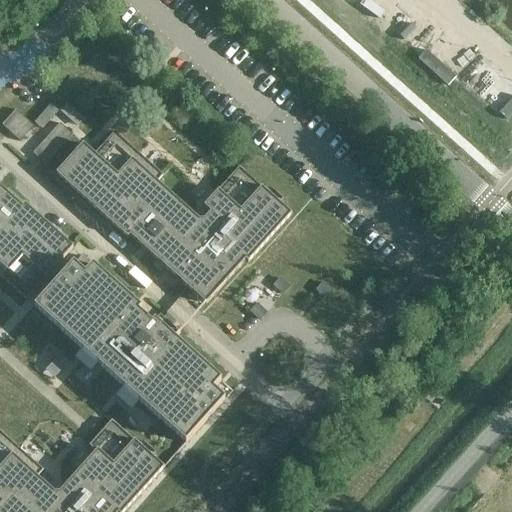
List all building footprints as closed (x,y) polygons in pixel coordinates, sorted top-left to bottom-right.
[(392,33),(407,19),(395,6),(380,20),(392,33)] [(35,118),(41,127),(61,113),(55,104),(35,118)] [(22,139),(35,123),(16,108),(3,124),(22,139)] [(83,145),(56,175),(127,239),(130,236),(206,305),(245,261),(291,215),(239,168),(204,207),(210,213),(204,221),(199,221),(157,183),(163,176),(115,133),(94,155),(83,145)] [(0,265),(7,271),(1,278),(26,300),(73,248),(22,208),(0,187),(0,265)] [(74,263),(34,308),(186,444),(225,401),(213,390),(221,381),(174,340),(180,334),(160,316),(155,322),(93,266),(85,275),(74,263)] [(0,511),(119,511),(164,468),(111,422),(89,446),(96,452),(59,493),(37,478),(43,471),(0,432),(0,511)]
